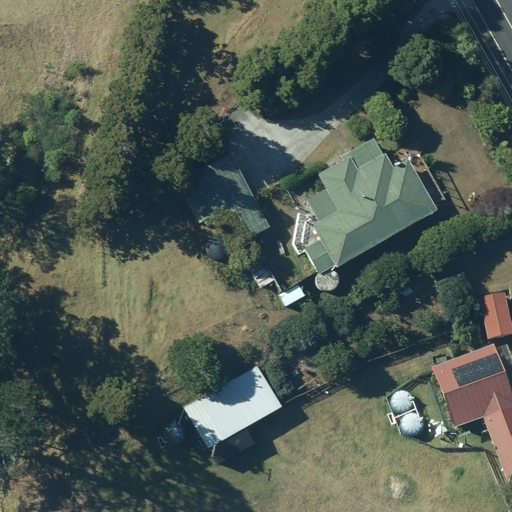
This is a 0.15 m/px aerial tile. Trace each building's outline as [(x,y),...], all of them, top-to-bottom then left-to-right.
[(320,279),(439,211),(391,128),(373,139),(315,169),(320,179),(292,194),(318,244),(305,251),(320,279)] [(271,227),(227,148),(173,179),(202,231),(218,222),(233,249),(271,227)] [(511,319),(507,293),(478,299),(487,343),(511,338),(511,319)] [(511,353),(511,351),(510,348),(435,374),(456,435),(487,424),(511,492),(511,491),(511,353)] [(281,409),(256,367),(179,413),(204,455),(218,446),(226,460),(253,444),(245,431),(281,409)]
